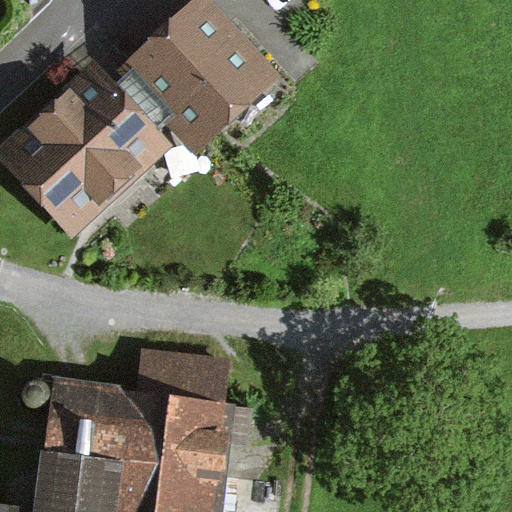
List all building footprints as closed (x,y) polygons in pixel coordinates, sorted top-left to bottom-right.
[(225,0),(239,14),(254,0),(225,0)] [(199,4),(134,64),(203,140),(269,80),(199,4)] [(92,72),(2,152),(69,226),(158,146),(92,72)] [(141,382),(54,373),(47,442),(124,450),(118,506),(174,511),(175,511),(227,511),(240,399),(225,398),(229,361),(144,352),(141,382)] [(124,450),(47,442),(40,506),(39,511),(117,511),(118,506),(124,450)] [(39,511),(40,506),(0,501),(0,511),(39,511)]
